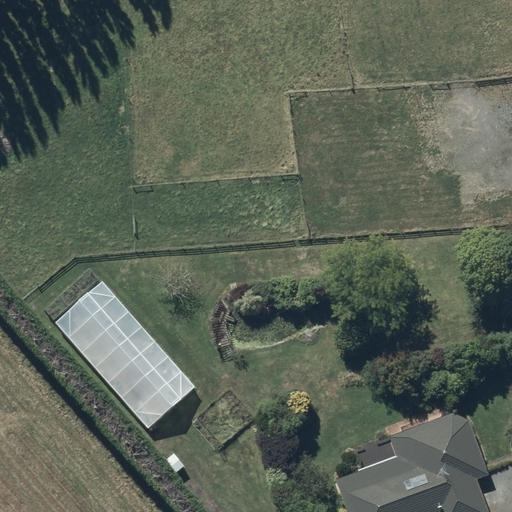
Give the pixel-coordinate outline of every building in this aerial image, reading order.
[(447,80),(409,81),(409,105),(448,104),(447,80)] [(329,124),(305,133),(322,185),(340,179),(351,211),(438,182),(427,148),(346,175),(329,124)] [(511,197),(503,198),(504,218),(511,217),(511,197)] [(460,203),(421,207),(423,227),(462,223),(460,203)] [(194,383),(101,274),(52,316),(145,425),(194,383)] [(396,447),(335,470),(351,511),(435,511),(436,511),(435,511),(485,511),(486,511),(473,477),(490,471),(466,410),(392,438),(396,447)]
